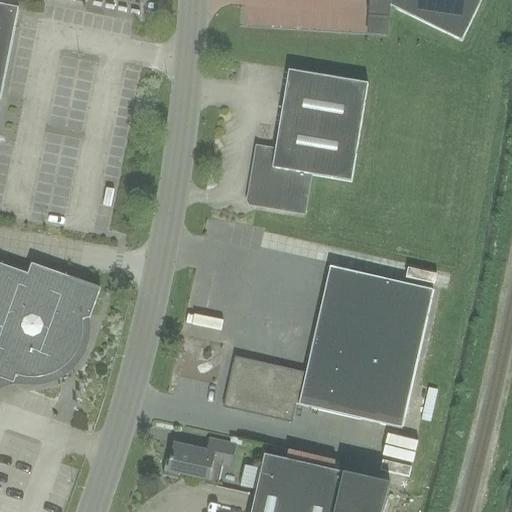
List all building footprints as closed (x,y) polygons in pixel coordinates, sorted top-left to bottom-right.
[(67,0),(83,3),(85,9),(86,8),(84,2),(83,0),(67,0)] [(370,0),(369,17),(390,18),(391,6),(463,41),(483,0),(370,0)] [(0,4),(0,109),(20,9),(0,4)] [(257,146),(249,196),(257,207),(306,215),(313,176),(352,182),(369,84),(290,71),(277,149),(257,146)] [(296,261),(330,267),(335,238),(253,224),(248,251),(272,255),(273,250),(298,254),(296,261)] [(0,377),(15,383),(17,375),(30,378),(43,377),(55,373),(66,366),(75,357),(81,345),(84,332),(83,319),(91,318),(102,288),(70,277),(70,278),(33,264),(29,275),(0,264),(0,377)] [(236,358),(225,408),(292,423),(296,405),(403,429),(434,291),(331,267),(307,374),(236,358)] [(231,468),(236,445),(211,440),(208,451),(175,444),(172,460),(167,459),(164,475),(179,479),(180,475),(209,481),(213,463),(231,468)] [(380,511),(388,483),(265,456),(252,511),(380,511)]
